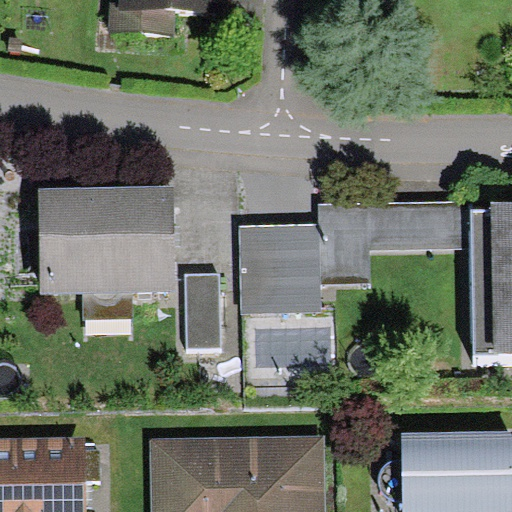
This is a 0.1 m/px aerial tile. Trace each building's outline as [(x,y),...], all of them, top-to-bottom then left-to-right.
[(246,0),(136,0),(134,32),(245,38),(246,0)] [(491,204),(327,206),(329,289),(378,288),(377,251),(471,250),(473,368),(511,367),(511,219),(491,220),(491,204)] [(202,209),(47,211),(48,306),(204,304),(202,209)] [(335,511),(335,443),(164,445),(164,511),(335,511)] [(511,511),(511,447),(408,449),(408,511),(511,511)] [(93,511),(93,456),(0,457),(0,511),(93,511)]
